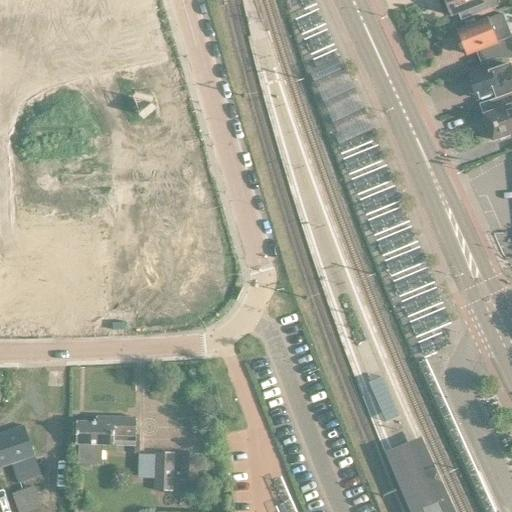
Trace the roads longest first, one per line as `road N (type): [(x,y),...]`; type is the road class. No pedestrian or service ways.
road 1 (secondary): [(492,313),(349,0)]
road 2 (unclassified): [(246,320),(261,296),(261,265),(181,0)]
road 3 (unclassified): [(0,352),(174,347),(222,337)]
road 4 (unclassified): [(342,511),(267,333),(246,320)]
road 5 (residential): [(222,337),(258,437),(264,511)]
